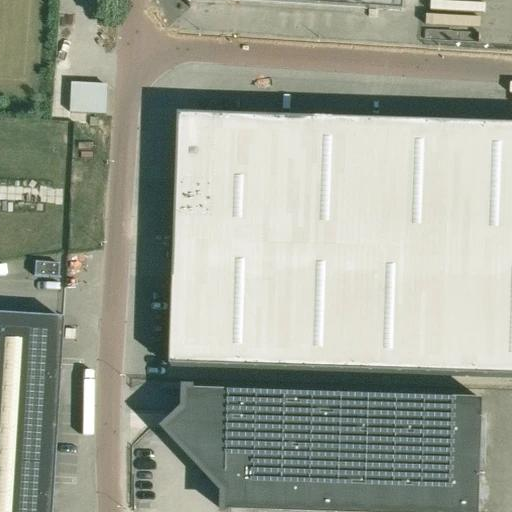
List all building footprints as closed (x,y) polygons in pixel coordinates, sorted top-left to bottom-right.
[(219,0),(403,12),(403,0),(182,0),(190,8),(191,7),(187,3),(190,0),(219,0)] [(106,115),(107,85),(71,83),(70,113),(106,115)] [(511,125),(490,125),(483,125),(358,121),(354,121),(313,119),(179,116),(172,367),(511,378),(511,125)] [(49,511),(61,319),(0,315),(0,511),(49,511)] [(478,511),(482,401),(195,392),(195,388),(182,387),(182,411),(161,430),(222,495),(221,511),(478,511)]
